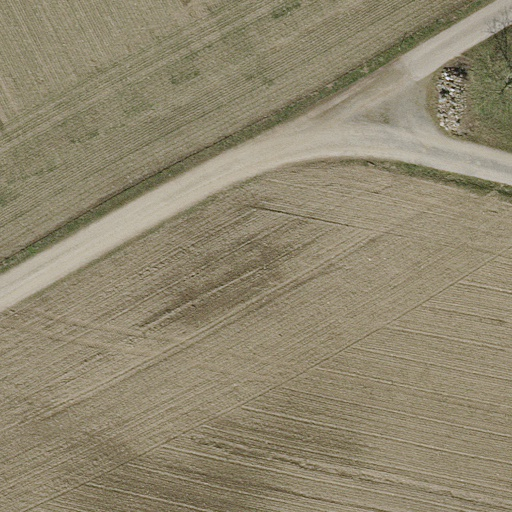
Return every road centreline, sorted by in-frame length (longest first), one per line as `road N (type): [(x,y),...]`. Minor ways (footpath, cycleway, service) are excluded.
road 1 (track): [(330,120),(0,301)]
road 2 (track): [(511,7),(330,120)]
road 3 (track): [(330,120),(511,169)]
